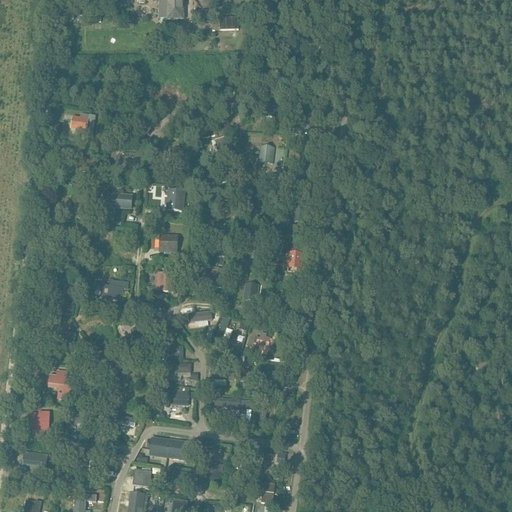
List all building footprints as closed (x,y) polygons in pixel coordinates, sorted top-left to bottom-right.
[(75,0),(74,23),(92,24),(92,23),(102,23),(102,10),(103,10),(103,1),(93,1),(92,0),(83,0),(75,0)] [(159,0),(159,19),(183,19),(183,0),(159,0)] [(197,21),(217,20),(216,11),(196,12),(197,21)] [(238,19),(220,19),(220,31),(239,31),(238,19)] [(278,120),(280,102),(266,100),(264,118),(278,120)] [(94,120),(95,116),(80,114),(80,118),(72,117),(70,131),(84,132),(83,137),(92,138),(93,136),(95,120),(94,120)] [(316,133),(318,116),(305,115),(303,132),(316,133)] [(96,136),(95,143),(103,144),(104,137),(96,136)] [(218,154),(237,149),(234,136),(215,140),(218,154)] [(273,165),(275,148),(260,146),(258,163),(273,165)] [(144,163),(145,148),(137,148),(136,154),(129,153),(129,156),(122,156),(120,173),(134,174),(135,162),(144,163)] [(183,169),(184,149),(172,149),(171,169),(183,169)] [(94,160),(86,160),(86,158),(80,158),(80,174),(86,174),(86,178),(94,178),(94,160)] [(311,182),(314,163),(299,162),(297,180),(311,182)] [(161,171),(160,181),(168,181),(169,172),(161,171)] [(230,201),(232,183),(216,182),(214,200),(230,201)] [(183,213),(185,192),(167,190),(165,212),(183,213)] [(268,211),(270,194),(255,192),(253,209),(268,211)] [(131,211),(132,196),(107,194),(106,209),(131,211)] [(89,219),(91,197),(72,196),(71,208),(80,209),(79,219),(89,219)] [(306,224),(307,207),(294,205),(292,223),(306,224)] [(225,248),(228,229),(210,227),(208,245),(225,248)] [(160,253),(179,253),(179,236),(160,236),(160,253)] [(265,256),(267,239),(249,237),(247,254),(265,256)] [(69,260),(71,245),(50,242),(47,257),(69,260)] [(302,270),(303,252),(287,251),(286,268),(302,270)] [(224,273),(225,269),(212,268),(212,272),(208,271),(208,273),(203,273),(202,280),(207,280),(206,287),(222,289),(224,273)] [(178,273),(157,272),(157,293),(177,295),(178,273)] [(103,286),(101,300),(107,300),(123,302),(124,291),(128,291),(129,283),(109,281),(109,286),(103,286)] [(257,302),(258,285),(245,284),(243,301),(257,302)] [(73,306),(76,289),(59,286),(58,288),(57,287),(56,293),(60,294),(59,304),(73,306)] [(297,322),(299,302),(282,300),(281,320),(297,322)] [(189,324),(212,322),(211,313),(188,315),(189,324)] [(222,320),(213,347),(220,349),(229,322),(222,320)] [(74,349),(76,334),(62,332),(62,334),(56,333),(54,346),(74,349)] [(266,338),(267,335),(261,333),(259,338),(255,337),(253,348),(259,349),(258,357),(262,358),(261,362),(266,363),(267,357),(268,353),(270,353),(271,348),(273,348),(274,341),(272,340),(271,340),(271,339),(266,338)] [(131,337),(123,338),(125,348),(145,345),(143,335),(138,335),(138,334),(131,335),(131,337)] [(159,361),(183,361),(183,348),(159,348),(159,361)] [(289,379),(291,364),(270,361),(267,375),(289,379)] [(165,377),(191,377),(191,365),(165,365),(165,377)] [(234,375),(234,370),(211,368),(210,381),(234,382),(234,375)] [(239,370),(238,386),(240,386),(240,387),(245,389),(245,388),(254,390),(258,375),(239,370)] [(57,389),(57,404),(72,405),(74,376),(67,376),(67,372),(56,371),(56,375),(48,375),(47,389),(57,389)] [(279,400),(281,384),(264,381),(262,397),(279,400)] [(189,393),(189,389),(180,389),(180,393),(165,392),(165,401),(172,401),(171,407),(188,408),(188,403),(189,403),(190,393),(189,393)] [(215,401),(215,407),(241,409),(242,402),(215,401)] [(261,407),(259,419),(265,420),(265,421),(271,422),(274,404),(261,402),(261,407)] [(44,434),(50,434),(50,413),(38,413),(38,418),(30,418),(30,434),(39,434),(39,438),(44,438),(44,434)] [(72,414),(66,413),(67,430),(76,430),(76,424),(94,425),(94,414),(72,414)] [(137,418),(118,417),(118,425),(137,426),(137,418)] [(152,440),(150,457),(167,459),(170,442),(152,440)] [(185,462),(187,445),(170,442),(167,459),(185,462)] [(235,449),(232,469),(238,469),(239,460),(243,460),(244,450),(235,449)] [(262,480),(265,453),(254,452),(251,479),(262,480)] [(86,456),(86,455),(72,454),(72,462),(78,462),(77,479),(88,479),(88,473),(89,473),(89,462),(94,462),(94,456),(86,456)] [(26,456),(24,472),(44,474),(46,458),(26,456)] [(222,484),(224,467),(204,464),(202,482),(222,484)] [(134,469),(132,486),(150,488),(152,471),(134,469)] [(189,488),(191,474),(171,472),(169,486),(189,488)] [(261,498),(261,504),(273,505),(273,500),(276,501),(277,490),(274,489),(275,484),(263,483),(263,485),(258,485),(256,498),(261,498)] [(143,511),(145,493),(129,492),(127,511),(143,511)] [(85,511),(87,496),(76,495),(74,511),(85,511)] [(186,511),(188,502),(174,501),(172,511),(186,511)] [(39,511),(41,503),(35,502),(35,503),(26,502),(24,511),(39,511)]
